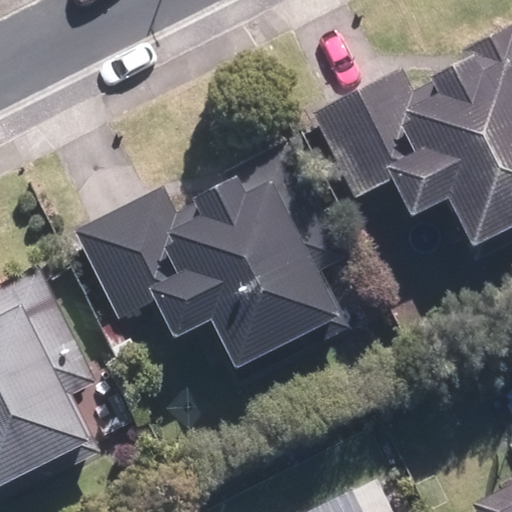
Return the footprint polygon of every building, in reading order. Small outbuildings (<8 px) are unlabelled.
[(403,72),(315,114),(358,203),(389,188),(408,227),(445,209),(468,257),(511,235),(511,32),(488,44),(498,66),(479,75),(473,64),(425,87),(431,97),(418,103),(403,72)] [(166,190),(76,236),(122,325),(153,309),(173,348),(210,329),(236,381),(318,339),(321,346),(346,333),(272,189),(244,204),(233,183),(177,212),(166,190)] [(0,494),(94,451),(70,398),(97,385),(43,267),(0,287),(0,494)] [(511,511),(511,485),(470,506),(472,511),(511,511)] [(360,511),(346,489),(306,511),(360,511)]
